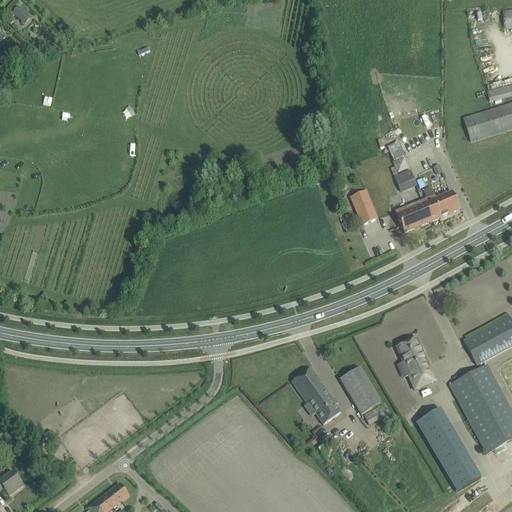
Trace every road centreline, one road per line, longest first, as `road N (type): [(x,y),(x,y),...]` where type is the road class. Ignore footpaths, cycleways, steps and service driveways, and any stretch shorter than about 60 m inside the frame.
road 1 (secondary): [(217,340),(335,310),(511,219)]
road 2 (secondary): [(0,334),(115,347),(217,340)]
road 3 (unclassified): [(121,461),(208,396),(217,340)]
road 4 (track): [(98,479),(24,449),(0,411)]
